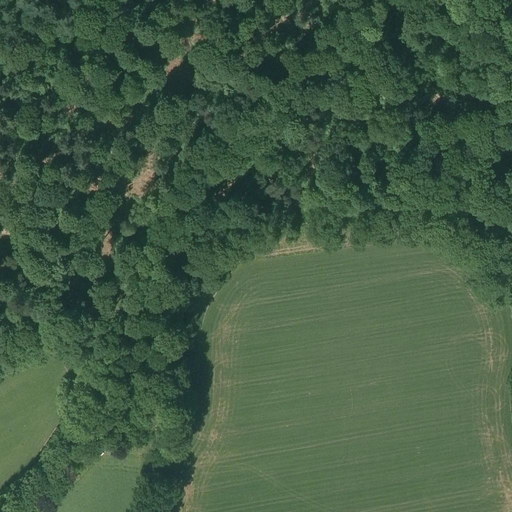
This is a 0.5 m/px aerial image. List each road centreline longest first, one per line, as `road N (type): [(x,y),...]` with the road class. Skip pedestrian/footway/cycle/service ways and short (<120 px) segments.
road 1 (unclassified): [(11,511),(75,438),(95,398),(165,195),(181,171),(293,80),(360,0)]
road 2 (track): [(153,511),(165,241)]
road 3 (track): [(511,112),(469,0)]
